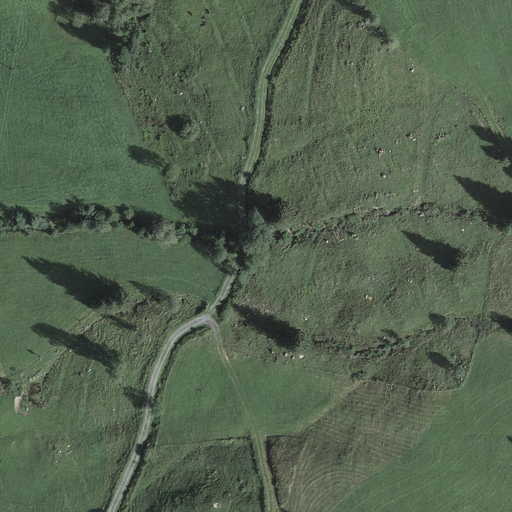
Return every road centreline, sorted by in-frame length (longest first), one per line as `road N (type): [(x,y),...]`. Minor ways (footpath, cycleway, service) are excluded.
road 1 (track): [(205,317),(227,290),(243,249),(238,199),(260,123),(261,80),(298,0)]
road 2 (track): [(110,511),(145,430),(149,391),(170,338),(205,317),(218,338)]
